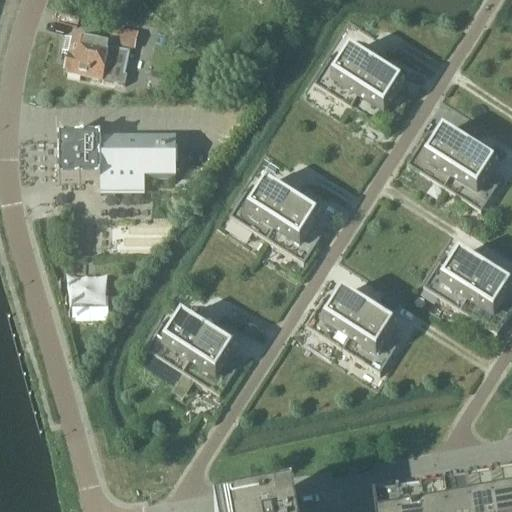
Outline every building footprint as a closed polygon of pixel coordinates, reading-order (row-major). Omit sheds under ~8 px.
[(130,50),(133,37),(115,32),(112,46),(109,45),(109,43),(98,40),(97,46),(65,39),(62,53),(69,55),(65,76),(123,89),(125,80),(124,79),(129,56),(131,56),(132,51),(130,50)] [(337,54),(314,90),(351,114),(379,69),(354,53),(349,60),(348,62),(337,54)] [(379,69),(351,114),(388,137),(410,101),(399,94),(400,92),(404,85),(379,69)] [(149,94),(167,98),(171,78),(153,74),(149,94)] [(430,135),(407,171),(444,194),(468,156),(472,149),(447,133),(442,140),(441,142),(430,135)] [(100,185),(100,197),(112,197),(112,144),(58,144),(57,185),(100,185)] [(176,144),(112,144),(112,197),(144,197),(144,183),(176,183),(176,144)] [(468,156),(444,194),(480,217),(502,181),(492,174),(493,172),(497,165),(472,149),(468,156)] [(253,187),(230,223),(267,246),(291,209),(295,202),(270,186),(265,193),(264,195),(253,187)] [(291,209),(267,246),(303,270),(326,234),(315,227),(316,225),(320,217),(295,202),(291,209)] [(133,226),(106,226),(106,262),(133,262),(133,226)] [(446,258),(423,293),(460,317),(489,272),(463,256),(459,263),(457,265),(446,258)] [(511,287),(489,272),(460,317),(497,340),(511,314),(511,299),(508,297),(509,295),(511,291),(511,287)] [(329,297),(306,332),(343,356),(371,311),(346,295),(341,302),(340,304),(329,297)] [(72,301),(72,325),(108,325),(108,301),(72,301)] [(371,311),(343,356),(380,379),(402,344),(391,336),(392,334),(397,327),(371,311)] [(169,320),(146,356),(183,379),(211,334),(186,318),(182,325),(180,327),(169,320)] [(211,334),(183,379),(219,402),(242,367),(231,359),(232,357),(236,350),(211,334)] [(511,511),(511,478),(489,483),(494,511),(511,511)] [(466,487),(466,488),(470,511),(494,511),(489,483),(466,487)] [(442,491),(442,492),(446,511),(470,511),(466,488),(442,491)] [(419,496),(421,511),(446,511),(442,492),(419,496)] [(396,500),(396,501),(397,511),(421,511),(419,496),(396,500)] [(397,511),(396,501),(372,504),(373,511),(397,511)]
